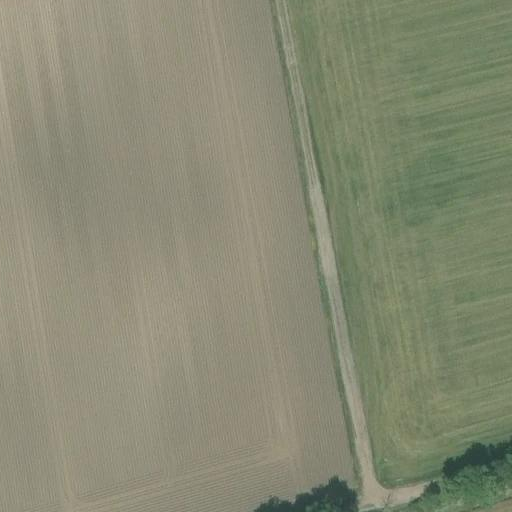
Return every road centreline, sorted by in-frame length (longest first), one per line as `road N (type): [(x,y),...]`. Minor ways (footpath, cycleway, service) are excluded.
road 1 (track): [(274,0),(365,496)]
road 2 (track): [(312,511),(511,454)]
